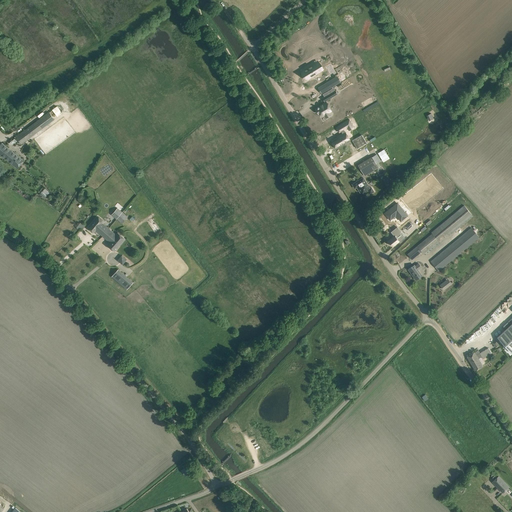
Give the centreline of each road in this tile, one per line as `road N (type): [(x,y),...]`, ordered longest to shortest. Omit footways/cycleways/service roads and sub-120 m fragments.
road 1 (unclassified): [(217,487),(188,439),(37,252),(0,226)]
road 2 (unclassified): [(428,315),(386,263),(252,47)]
road 3 (unclassified): [(217,487),(303,442),(428,315)]
road 4 (unclassified): [(511,435),(428,315)]
